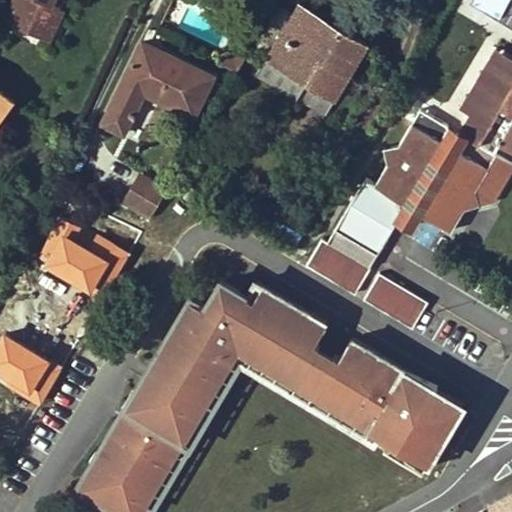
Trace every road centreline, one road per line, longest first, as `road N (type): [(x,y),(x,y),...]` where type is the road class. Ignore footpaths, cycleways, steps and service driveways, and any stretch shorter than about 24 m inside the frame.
road 1 (residential): [(511,382),(481,380),(188,213),(2,504),(13,511)]
road 2 (residential): [(413,511),(467,479),(511,433)]
